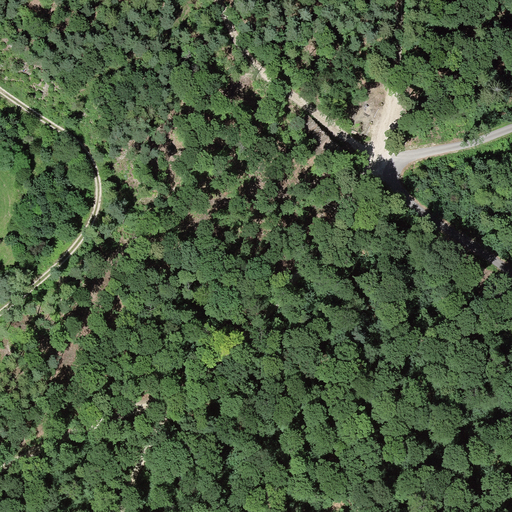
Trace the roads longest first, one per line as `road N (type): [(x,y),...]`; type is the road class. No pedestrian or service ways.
road 1 (track): [(377,159),(248,337),(179,391),(116,511)]
road 2 (unclassified): [(511,127),(377,159),(511,275)]
road 3 (track): [(0,90),(77,140),(99,195),(85,234),(0,312)]
road 4 (track): [(377,159),(259,69),(217,0)]
road 5 (track): [(0,470),(87,424),(179,391)]
road 6 (track): [(400,0),(394,103),(377,159)]
